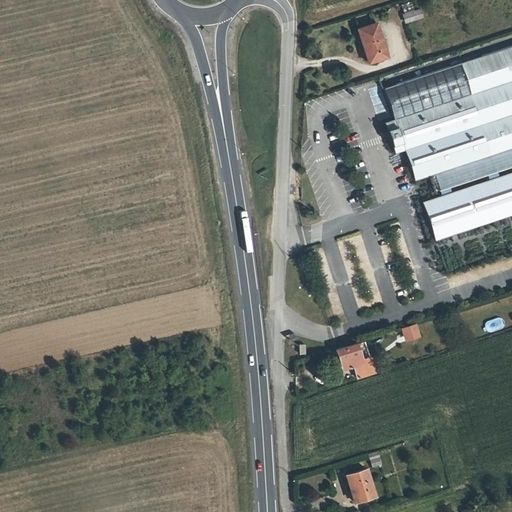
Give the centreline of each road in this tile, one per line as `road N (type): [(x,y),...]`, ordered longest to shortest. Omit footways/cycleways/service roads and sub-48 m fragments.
road 1 (primary): [(267,511),(256,351),(228,160)]
road 2 (primary): [(178,11),(194,36),(228,160)]
road 3 (primary): [(228,160),(221,81),(228,8)]
